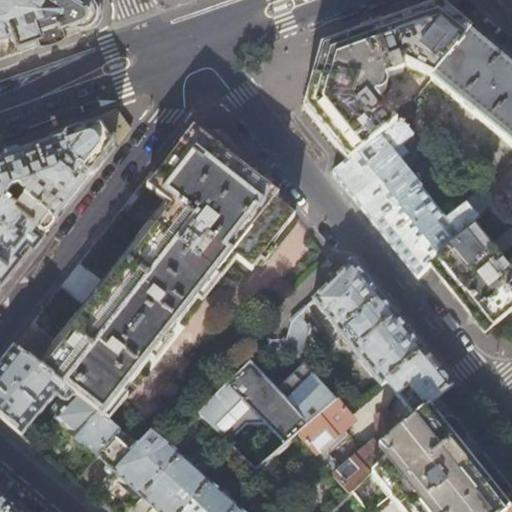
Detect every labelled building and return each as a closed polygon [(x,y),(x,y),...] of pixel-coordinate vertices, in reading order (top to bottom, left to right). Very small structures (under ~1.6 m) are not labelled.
[(0,0),(0,54),(61,33),(96,21),(98,0),(0,0)] [(431,79),(472,31),(439,4),(405,16),(346,37),(320,47),(302,109),(347,164),(369,147),(377,141),(396,126),(393,122),(392,123),(371,97),(374,96),(377,95),(381,93),(383,90),(384,88),(384,82),(383,80),(403,73),(401,67),(404,65),(431,79)] [(511,64),(496,52),(472,31),(431,79),(429,80),(511,150),(511,164),(487,191),(496,201),(511,185),(511,64)] [(60,139),(98,126),(96,121),(59,135),(60,139)] [(401,123),(396,126),(377,141),(381,147),(379,150),(383,155),(379,159),(369,147),(347,164),(333,175),(349,195),(374,226),(419,189),(398,163),(409,154),(402,145),(412,138),(401,123)] [(98,126),(60,139),(56,141),(50,143),(0,160),(0,202),(43,236),(57,218),(98,167),(114,146),(99,126),(98,126)] [(42,372),(75,397),(103,419),(231,256),(250,271),(294,217),(286,211),(274,201),(278,196),(257,179),(207,140),(193,129),(170,159),(142,195),(126,216),(150,235),(138,250),(104,292),(63,345),(42,372)] [(472,224),(496,201),(487,191),(482,186),(466,205),(466,206),(447,224),(419,189),(374,226),(398,256),(416,278),(436,259),(451,245),(445,238),(449,236),(450,237),(453,235),(457,239),(472,224)] [(0,291),(29,254),(43,236),(0,202),(0,291)] [(504,292),(511,285),(511,268),(509,271),(472,224),(457,239),(451,245),(436,259),(446,272),(480,315),(486,322),(511,301),(504,292)] [(381,387),(385,383),(424,352),(385,303),(352,261),(311,302),(381,387)] [(290,323),(285,340),(299,356),(306,327),(303,324),(303,312),(302,311),(290,323)] [(299,356),(285,340),(280,341),(280,344),(286,344),(293,352),(305,366),(306,365),(299,356)] [(293,352),(286,344),(280,344),(280,341),(270,343),(272,350),(266,356),(268,358),(273,359),(273,357),(286,358),(293,352)] [(58,419),(75,397),(42,372),(12,348),(0,364),(0,419),(20,437),(55,395),(59,398),(50,410),(51,413),(58,419)] [(424,352),(385,383),(414,419),(424,410),(438,397),(452,386),(437,367),(424,352)] [(337,402),(306,365),(305,366),(286,382),(282,378),(274,377),(269,381),(252,362),(196,417),(228,447),(246,428),(263,429),(284,449),(299,436),(337,402)] [(75,397),(58,419),(56,421),(77,440),(96,457),(119,432),(103,419),(75,397)] [(337,402),(299,436),(351,495),(387,459),(379,448),(398,432),(392,425),(388,416),(375,416),(377,446),(370,445),(343,470),(337,464),(338,462),(334,458),(332,458),(328,454),(348,437),(343,431),(350,426),(351,417),(337,402)] [(424,410),(414,419),(398,432),(379,448),(387,459),(351,495),(364,511),(504,511),(491,495),(469,467),(442,433),(424,410)] [(138,447),(119,432),(96,457),(117,476),(141,498),(180,456),(169,445),(168,446),(151,434),(138,447)] [(182,511),(210,483),(180,456),(141,498),(152,509),(155,511),(182,511)] [(234,511),(238,508),(210,483),(182,511),(234,511)] [(0,511),(9,511),(12,509),(0,498),(0,511)]
